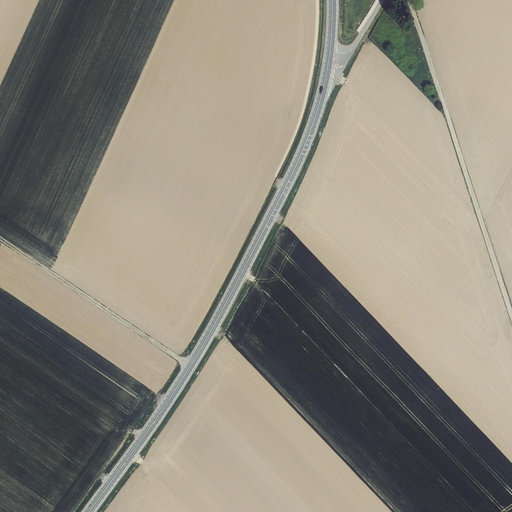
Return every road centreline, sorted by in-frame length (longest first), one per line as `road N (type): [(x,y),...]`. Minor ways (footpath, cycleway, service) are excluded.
road 1 (secondary): [(329,52),(304,146),(216,321),(88,511)]
road 2 (track): [(409,0),(511,316)]
road 3 (track): [(189,366),(0,235)]
